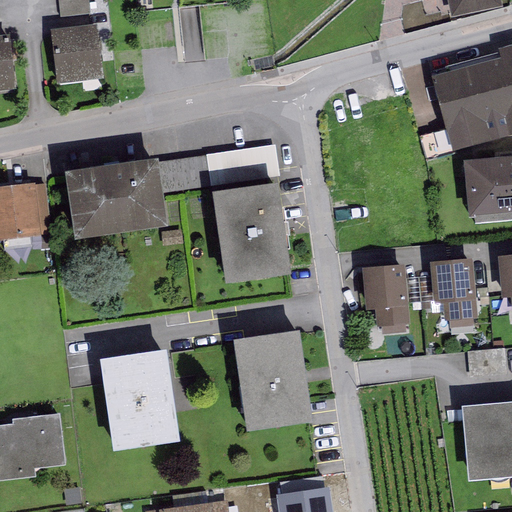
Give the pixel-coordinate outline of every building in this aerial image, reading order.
[(86,0),(57,0),(59,17),(88,14),(86,0)] [(500,0),(446,0),(450,17),(502,6),(500,0)] [(96,25),(49,30),(55,84),(102,79),(96,25)] [(9,35),(0,36),(0,91),(16,90),(9,35)] [(511,44),(498,49),(500,58),(431,77),(452,152),(511,135),(511,44)] [(275,146),(206,156),(210,186),(279,177),(275,146)] [(206,156),(157,163),(162,193),(210,186),(206,156)] [(511,156),(463,161),(468,218),(474,218),(474,224),(511,220),(511,156)] [(157,160),(65,172),(74,240),(166,227),(162,193),(157,163),(157,160)] [(0,186),(0,240),(40,235),(35,185),(34,183),(0,186)] [(45,184),(35,185),(40,235),(51,234),(45,184)] [(278,184),(212,194),(225,283),(292,273),(278,184)] [(511,255),(497,257),(500,298),(510,298),(511,316),(511,315),(511,255)] [(473,259),(430,263),(433,304),(443,304),(444,322),(449,321),(449,328),(473,326),(472,320),(477,320),(473,259)] [(404,265),(361,268),(365,311),(375,310),(376,327),(381,327),(381,334),(405,332),(404,326),(409,325),(404,265)] [(298,331),(233,340),(247,431),(312,421),(298,331)] [(472,373),(510,371),(508,347),(471,349),(472,373)] [(166,350),(98,359),(111,452),(179,442),(166,350)] [(511,401),(461,406),(467,481),(511,477),(511,401)] [(59,414),(12,420),(12,425),(0,426),(0,481),(35,477),(34,469),(65,466),(59,414)] [(278,482),(280,494),(323,488),(322,476),(278,482)] [(280,494),(276,495),(278,511),(331,511),(328,487),(323,488),(280,494)] [(227,511),(227,501),(212,503),(212,511),(227,511)] [(212,511),(212,503),(144,511),(143,511),(212,511)]
